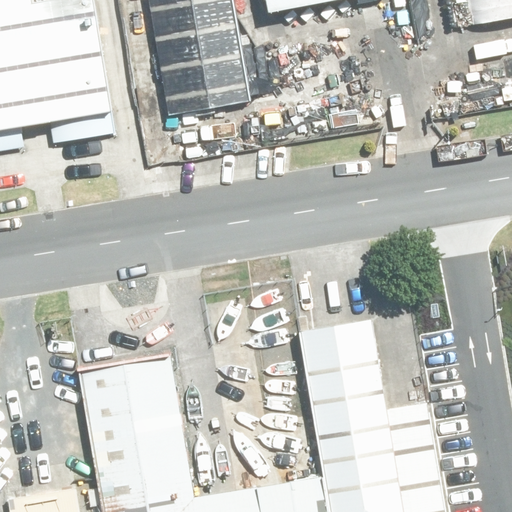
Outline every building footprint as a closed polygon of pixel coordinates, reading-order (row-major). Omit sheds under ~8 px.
[(0,0),(0,119),(103,104),(88,6),(26,16),(23,0),(0,0)] [(220,0),(133,0),(151,107),(235,94),(220,0)] [(511,0),(434,0),(438,21),(511,8),(511,0)] [(511,104),(511,85),(476,91),(479,110),(511,104)] [(363,312),(287,324),(310,468),(316,511),(443,511),(425,396),(377,404),(363,312)] [(316,511),(310,468),(183,488),(161,348),(69,362),(92,511),(316,511)]
